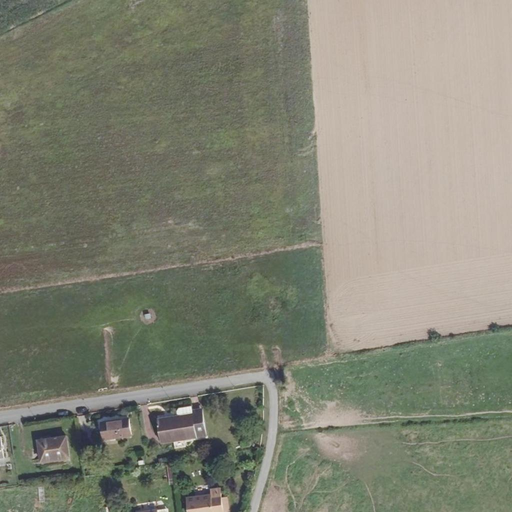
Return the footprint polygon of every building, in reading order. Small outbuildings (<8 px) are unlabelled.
[(193,412),(192,408),(191,405),(178,407),(177,410),(177,415),(193,412)] [(205,433),(200,407),(192,408),(193,412),(196,435),(205,433)] [(196,435),(193,412),(177,415),(157,418),(159,430),(160,441),(196,435)] [(134,436),(131,419),(101,424),(104,441),(134,436)] [(72,460),(69,436),(37,440),(40,464),(72,460)] [(172,463),(167,464),(170,486),(175,485),(172,463)] [(223,511),(224,510),(222,499),(221,488),(211,489),(212,494),(187,498),(188,511),(223,511)]
